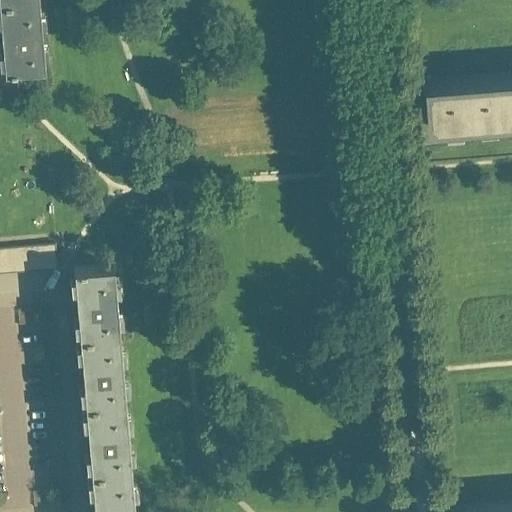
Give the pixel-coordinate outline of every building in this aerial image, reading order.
[(44,65),(38,0),(11,0),(0,1),(0,26),(0,28),(1,38),(2,46),(4,69),(10,68),(10,69),(16,68),(44,65)] [(511,80),(432,87),(432,86),(430,86),(433,128),(435,128),(435,127),(511,121),(511,80)] [(57,267),(55,245),(55,242),(43,243),(45,268),(57,267)] [(45,268),(43,243),(31,244),(33,269),(45,268)] [(33,269),(31,244),(19,245),(21,270),(33,269)] [(21,270),(19,245),(7,246),(9,271),(21,270)] [(0,272),(9,271),(7,246),(0,246),(0,272)] [(118,332),(115,298),(112,263),(84,265),(79,265),(79,266),(72,266),(74,288),(75,296),(76,305),(79,336),(118,332)] [(124,400),(118,332),(79,336),(81,365),(82,373),(84,404),(124,400)] [(130,469),(124,400),(84,404),(87,432),(87,441),(90,472),(130,469)] [(133,511),(130,469),(90,472),(92,500),(93,508),(93,511),(133,511)]
